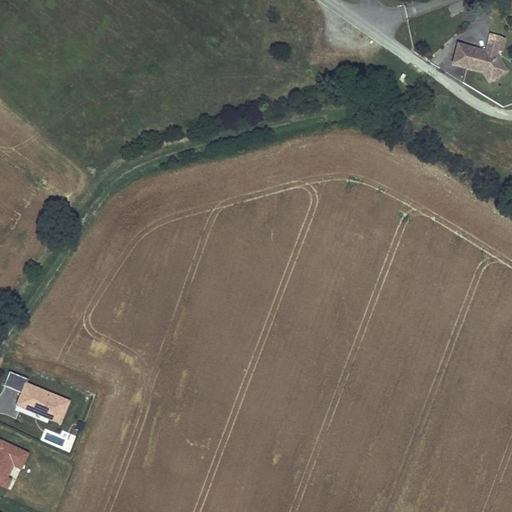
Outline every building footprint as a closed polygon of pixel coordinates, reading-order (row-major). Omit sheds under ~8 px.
[(504,37),(490,33),(485,50),(485,52),(478,51),(479,48),(458,42),(452,62),(474,68),(476,60),(482,61),(482,64),(488,66),(495,77),(507,69),(500,58),(495,57),(498,49),(501,50),(504,37)] [(483,70),(489,80),(495,77),(488,66),(482,64),(482,61),(476,60),(474,68),(483,70)] [(28,380),(9,372),(3,385),(20,392),(24,382),(26,383),(28,380)] [(26,383),(24,382),(20,392),(14,406),(59,425),(69,401),(26,383)] [(21,471),(29,453),(0,440),(0,487),(7,490),(12,480),(7,478),(12,467),(21,471)]
